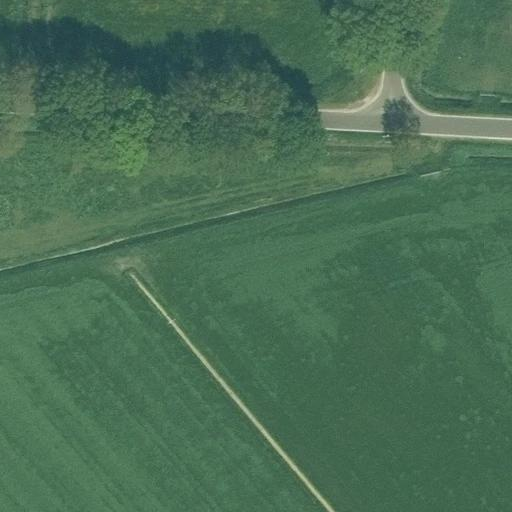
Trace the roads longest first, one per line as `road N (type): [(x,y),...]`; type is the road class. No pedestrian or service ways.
road 1 (tertiary): [(388,125),(0,108)]
road 2 (unclassified): [(388,125),(396,0)]
road 3 (tertiary): [(511,130),(388,125)]
